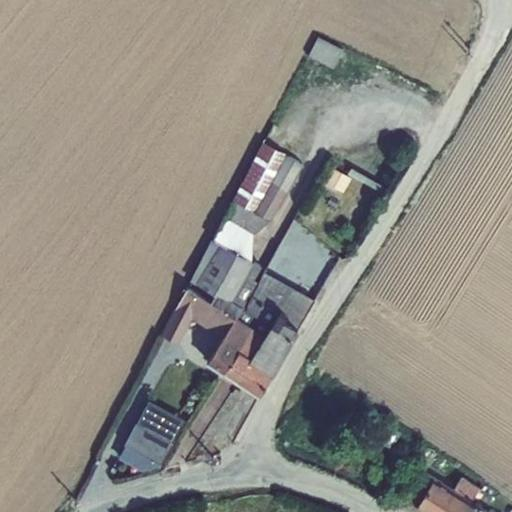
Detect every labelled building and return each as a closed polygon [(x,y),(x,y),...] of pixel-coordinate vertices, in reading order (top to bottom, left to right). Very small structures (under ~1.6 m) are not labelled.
[(320,33),(312,52),(337,63),(345,45),(320,33)] [(259,136),(196,279),(236,297),(299,153),(259,136)] [(305,266),(320,241),(293,224),(278,249),(305,266)] [(204,359),(262,391),(317,293),(269,267),(243,313),(189,283),(163,330),(181,340),(191,321),(217,336),(204,359)] [(180,444),(194,451),(231,386),(217,379),(180,444)] [(157,472),(187,415),(150,396),(120,452),(157,472)] [(434,472),(416,503),(432,511),(499,511),(474,498),(483,483),(463,472),(456,484),(434,472)]
